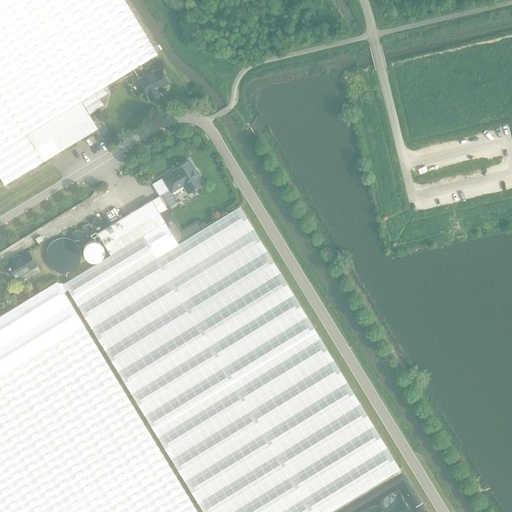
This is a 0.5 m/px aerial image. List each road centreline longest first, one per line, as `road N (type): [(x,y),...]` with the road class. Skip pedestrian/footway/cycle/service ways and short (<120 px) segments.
road 1 (unclassified): [(204,122),(443,511)]
road 2 (unclassified): [(204,122),(168,120),(0,224)]
